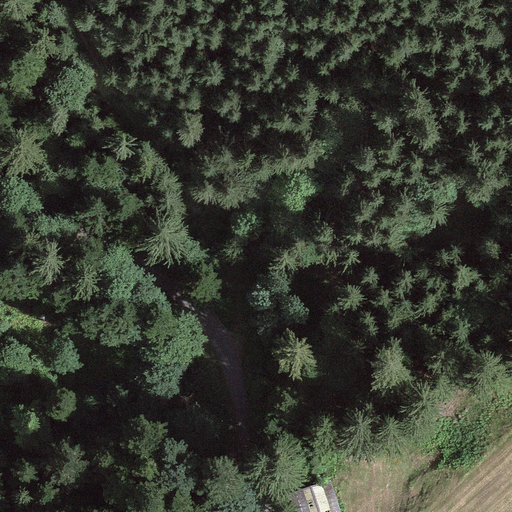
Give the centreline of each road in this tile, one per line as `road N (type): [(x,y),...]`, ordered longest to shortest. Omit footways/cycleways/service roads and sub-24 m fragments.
road 1 (unclassified): [(0,181),(73,222),(206,322),(227,363),(246,455),(272,511)]
road 2 (track): [(218,338),(236,308),(221,259),(182,183),(127,112),(69,0)]
